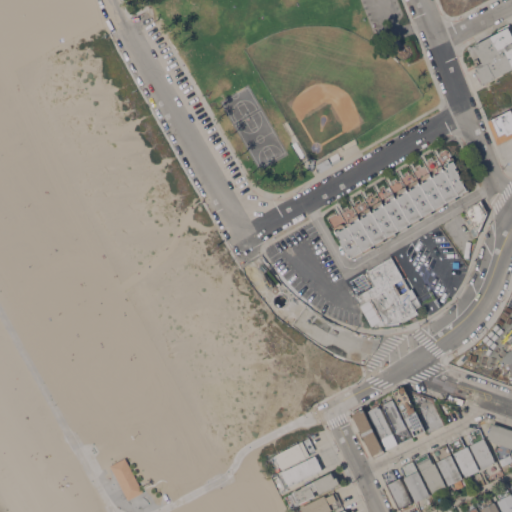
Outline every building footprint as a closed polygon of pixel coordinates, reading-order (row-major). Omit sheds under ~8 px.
[(511,68),(483,85),(476,71),(477,70),(476,69),(478,68),(476,65),(477,65),(468,48),(499,32),(498,30),(510,24),(510,25),(511,25),(511,26),(511,68)] [(511,137),(511,138),(507,140),(506,140),(499,143),(490,121),(499,117),(511,109),(511,137)] [(453,156),(459,165),(455,167),(463,180),(464,179),(469,189),(470,190),(469,192),(461,196),(460,195),(459,195),(460,197),(449,203),(448,202),(446,202),(447,204),(437,210),(436,208),(434,209),(435,212),(425,217),(424,216),(422,217),(423,219),(413,225),(412,223),(410,223),(411,225),(401,231),(400,230),(398,231),(399,233),(389,239),(387,237),(386,238),(387,240),(377,246),(376,244),(374,245),(375,247),(355,258),(351,258),(334,228),(341,223),(343,223),(345,224),(350,222),(350,220),(350,218),(358,214),(359,216),(362,215),(362,213),(362,211),(370,207),(371,209),(374,208),(373,206),(374,204),(382,200),(383,202),(386,201),(386,199),(386,197),(394,193),(396,195),(398,194),(398,192),(398,190),(406,186),(408,188),(410,187),(410,185),(411,183),(418,178),(420,181),(422,180),(422,178),(423,176),(430,171),(432,174),(434,173),(434,171),(435,169),(442,165),(443,166),(445,164),(445,162),(446,160),(453,156)] [(320,172),(316,164),(329,157),(332,162),(333,164),(333,165),(325,169),(320,172)] [(475,225),(473,222),(469,224),(466,219),(470,217),(465,209),(481,200),(488,212),(479,232),(478,235),(475,236),(470,228),(475,225)] [(356,296),(375,285),(367,271),(392,255),(411,287),(413,286),(418,294),(422,292),(432,287),(438,297),(428,303),(420,308),(423,314),(407,323),(377,327),(377,324),(372,324),(356,296)] [(426,430),(415,436),(394,392),(394,391),(393,389),(402,385),(403,386),(405,385),(406,388),(426,430)] [(436,400),(437,400),(448,422),(429,431),(408,388),(434,397),(435,399),(436,400)] [(384,406),(385,405),(384,403),(393,398),(412,436),(402,441),(384,406)] [(385,452),(375,457),(352,411),(362,406),(363,407),(385,452)] [(369,410),(378,406),(379,407),(380,407),(398,444),(388,449),(369,410)] [(511,428),(511,448),(510,454),(500,459),(496,449),(498,443),(491,440),(492,438),(488,437),(493,422),(511,428)] [(470,444),(473,443),(468,433),(480,427),(495,458),(494,458),(499,468),(493,471),(490,464),(482,468),(470,444)] [(480,470),(469,475),(466,476),(465,473),(464,473),(449,442),(461,436),(466,446),(468,445),(480,470)] [(310,437),(316,449),(309,452),(310,454),(282,469),(281,466),(277,468),(271,457),(310,437)] [(438,461),(440,460),(434,449),(446,443),(463,477),(463,478),(465,483),(455,489),(452,483),(449,485),(438,461)] [(447,486),(433,493),(416,458),(428,452),(434,463),(435,462),(447,486)] [(511,460),(503,465),(500,459),(510,454),(511,457),(511,460)] [(286,487),(280,476),(283,474),(282,472),(317,455),(323,469),(286,487)] [(111,465),(126,457),(144,491),(129,499),(111,465)] [(404,477),(406,476),(401,466),(413,460),(431,494),(416,501),(404,477)] [(393,469),(398,479),(401,477),(413,502),(400,509),(383,474),(393,469)] [(321,494),(318,489),(314,491),(316,494),(301,502),(301,503),(296,506),(290,495),(294,494),(293,492),(315,481),(315,480),(332,471),(333,472),(335,471),(341,482),(337,484),(337,485),(321,494)] [(326,495),(327,497),(337,492),(343,504),(326,511),(299,511),(303,509),(302,507),(326,495)] [(503,511),(498,500),(511,493),(511,511),(503,511)] [(482,511),(481,508),(495,501),(500,511),(482,511)]
